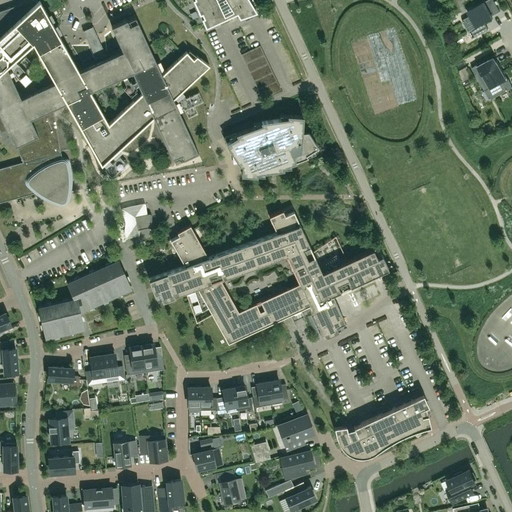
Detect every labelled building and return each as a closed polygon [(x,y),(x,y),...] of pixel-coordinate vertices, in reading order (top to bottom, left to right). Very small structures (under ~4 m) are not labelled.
[(104,55),(105,54),(92,26),(83,30),(96,59),(97,58),(99,61),(79,70),(39,0),(38,0),(36,2),(34,0),(29,0),(0,10),(0,132),(6,129),(14,145),(15,145),(22,161),(0,167),(0,201),(36,192),(39,195),(43,197),(48,199),(52,201),(56,203),(61,204),(62,204),(63,204),(64,204),(65,203),(66,203),(66,202),(67,201),(68,200),(69,197),(69,194),(70,192),(70,189),(70,187),(70,184),(71,181),(71,179),(70,176),(70,174),(70,171),(70,169),(69,166),(69,164),(68,161),(67,160),(67,159),(66,158),(65,158),(64,157),(63,157),(62,157),(61,157),(53,107),(66,101),(101,165),(103,163),(107,167),(104,170),(112,177),(127,163),(120,156),(118,157),(114,153),(153,117),(172,159),(182,155),(184,159),(198,153),(179,110),(183,108),(184,110),(203,101),(198,92),(186,98),(180,92),(209,65),(197,55),(193,58),(186,51),(162,73),(137,21),(129,24),(126,19),(111,26),(122,50),(105,58),(104,55)] [(194,0),(205,22),(236,8),(238,13),(255,7),(250,0),(194,0)] [(493,0),(486,0),(467,11),(469,16),(462,20),(468,31),(471,30),(474,36),(472,37),(472,38),(488,29),(484,23),(493,18),(492,15),(500,11),(493,0)] [(274,79),(261,49),(245,56),(257,86),(274,79)] [(472,67),(490,99),(511,87),(494,54),(472,67)] [(468,70),(462,73),(467,81),(473,77),(468,70)] [(318,146),(309,133),(307,130),(301,131),(302,115),(288,115),(288,117),(261,121),(262,123),(236,133),(223,138),(226,142),(235,156),(239,163),(242,163),(241,173),(243,173),(252,174),(256,174),(255,172),(268,170),(270,170),(272,169),(283,168),(282,165),(288,163),(307,156),(306,154),(318,146)] [(190,225),(177,232),(179,235),(170,239),(185,265),(149,278),(154,292),(159,290),(162,299),(185,291),(186,291),(193,288),(198,300),(202,311),(209,307),(211,313),(212,313),(228,342),(237,338),(241,336),(273,321),(282,317),(293,312),(294,315),(301,312),(300,309),(310,304),(325,336),(338,330),(336,325),(345,321),(332,294),(344,289),(388,268),(382,255),(377,257),(373,248),(347,260),(346,261),(340,263),(336,254),(319,265),(313,252),(294,210),(285,214),(283,209),(269,216),(277,232),(208,257),(190,225)] [(151,225),(152,216),(151,215),(151,214),(150,213),(149,213),(135,216),(138,230),(149,227),(150,227),(150,226),(151,226),(151,225)] [(116,293),(127,287),(117,263),(70,284),(76,299),(40,307),(43,320),(46,333),(80,326),(77,310),(81,308),(96,302),(99,300),(109,296),(116,293)] [(0,328),(10,324),(5,312),(0,314),(0,328)] [(17,371),(15,347),(7,348),(7,340),(0,342),(0,349),(2,349),(4,372),(17,371)] [(164,368),(162,355),(156,356),(155,354),(153,343),(141,345),(146,371),(164,368)] [(127,374),(146,371),(141,345),(129,346),(132,361),(126,362),(127,374)] [(102,354),(106,380),(124,377),(122,366),(116,366),(114,353),(102,354)] [(106,380),(102,354),(90,356),(92,370),(86,371),(88,383),(106,380)] [(71,380),(71,387),(78,388),(79,376),(72,375),(73,367),(49,366),(48,379),(71,380)] [(278,379),(267,381),(271,404),(288,401),(285,383),(279,384),(278,379)] [(254,407),(271,404),(267,381),(256,383),(258,394),(252,395),(254,407)] [(12,396),(14,396),(13,383),(0,384),(0,386),(0,385),(0,404),(13,404),(12,396)] [(247,397),(244,385),(233,387),(237,410),(247,408),(248,411),(253,410),(250,396),(247,397)] [(199,387),(188,387),(188,405),(199,405),(199,387)] [(199,409),(217,409),(216,397),(210,397),(210,387),(199,387),(199,405),(199,409)] [(233,387),(222,389),(226,411),(237,410),(233,387)] [(342,426),(334,427),(335,431),(336,434),(337,437),(338,441),(340,444),(341,445),(342,447),(343,448),(344,449),(345,450),(347,451),(348,452),(349,453),(351,454),(352,454),(354,455),(356,455),(357,455),(359,456),(361,456),(362,456),(364,455),(366,455),(367,455),(369,454),(371,454),(372,453),(373,452),(374,451),(378,448),(383,445),(387,443),(392,439),(398,436),(403,434),(410,431),(413,430),(416,429),(420,428),(425,426),(430,425),(427,413),(425,406),(427,405),(428,405),(423,394),(380,414),(378,414),(371,418),(360,423),(353,426),(354,427),(347,429),(346,425),(342,426)] [(304,412),(301,406),(295,409),(298,415),(304,412)] [(50,430),(51,441),(68,439),(67,429),(73,428),(72,416),(68,416),(68,410),(56,411),(56,417),(49,418),(50,425),(48,425),(49,430),(50,430)] [(256,414),(250,415),(251,423),(252,430),(258,429),(257,422),(256,414)] [(303,442),(301,436),(312,432),(312,430),(312,429),(311,429),(311,427),(310,427),(310,425),(310,424),(309,422),(308,420),(308,419),(307,417),(307,416),(307,417),(306,414),(278,425),(287,448),(303,442)] [(164,438),(150,440),(148,440),(148,435),(140,436),(141,450),(149,449),(150,460),(157,459),(157,461),(166,460),(164,438)] [(214,448),(214,446),(211,437),(199,440),(201,451),(193,453),(197,469),(219,464),(215,448),(214,448)] [(4,443),(4,441),(0,440),(0,452),(3,453),(4,469),(17,468),(16,442),(4,443)] [(127,441),(127,440),(114,442),(116,465),(125,464),(125,462),(129,462),(128,454),(136,454),(134,441),(127,441)] [(255,461),(270,458),(266,440),(250,444),(255,461)] [(49,459),(50,472),(62,471),(65,471),(74,470),(73,462),(79,462),(78,450),(72,451),(72,456),(49,457),(49,459)] [(276,459),(280,458),(285,457),(289,476),(289,477),(305,473),(303,468),(312,465),(310,457),(312,457),(310,450),(276,458),(276,459)] [(220,481),(224,502),(246,497),(241,476),(234,478),(232,469),(214,473),(216,482),(220,481)] [(465,487),(470,484),(475,482),(474,480),(476,480),(473,472),(471,473),(469,469),(462,473),(461,471),(454,474),(455,476),(447,479),(451,487),(447,488),(453,502),(469,495),(465,487)] [(167,487),(159,488),(161,501),(161,511),(171,511),(171,508),(176,508),(184,507),(184,500),(183,500),(180,479),(170,480),(170,483),(167,484),(167,487)] [(153,511),(152,494),(139,495),(138,483),(122,484),(124,506),(121,506),(121,511),(141,511),(141,509),(144,509),(144,511),(153,511)] [(283,490),(280,483),(266,490),(269,496),(283,490)] [(286,497),(279,501),(283,511),(291,507),(291,508),(315,498),(310,486),(298,491),(295,485),(283,490),(282,490),(282,491),(284,490),(287,496),(286,496),(286,497)] [(112,504),(111,487),(83,489),(85,506),(112,504)] [(15,510),(7,511),(28,511),(26,494),(13,496),(15,510)] [(67,505),(66,494),(53,495),(54,511),(81,511),(80,503),(67,505)]
